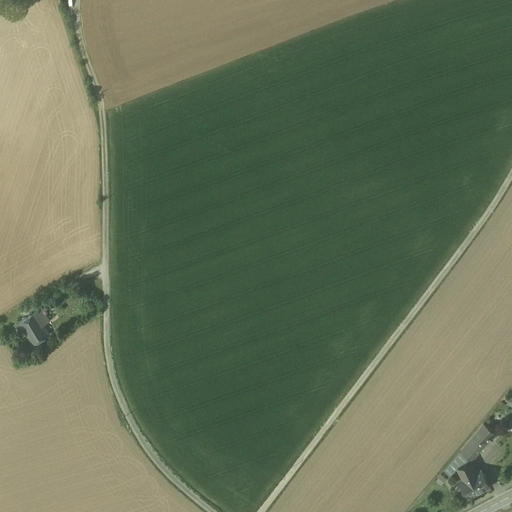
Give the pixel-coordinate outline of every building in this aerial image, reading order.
[(54,318),(43,306),(24,317),(39,344),(54,333),(48,322),(54,318)] [(489,428),(483,423),(473,436),(484,444),(490,437),(489,436),(493,431),(489,428)] [(498,432),(491,426),(489,428),(493,431),(489,436),(490,437),(493,439),(498,432)] [(473,436),(462,449),(472,458),(484,444),(473,436)] [(482,469),(477,472),(472,461),(458,468),(463,479),(460,480),(468,497),(490,486),(482,469)]
